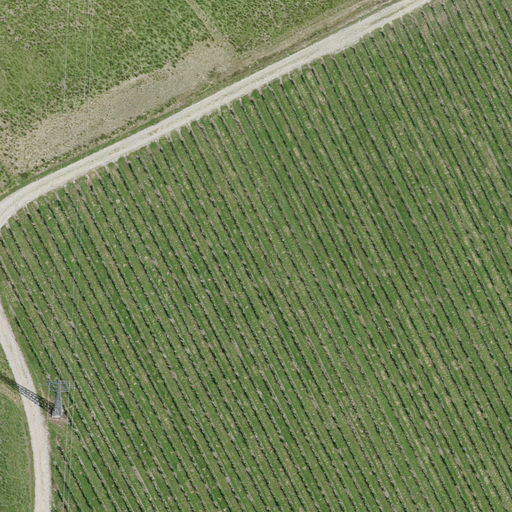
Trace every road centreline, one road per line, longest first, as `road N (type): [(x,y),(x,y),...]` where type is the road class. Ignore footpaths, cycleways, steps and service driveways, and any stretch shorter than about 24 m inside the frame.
road 1 (track): [(425,0),(0,215)]
road 2 (track): [(0,311),(39,416),(44,511)]
